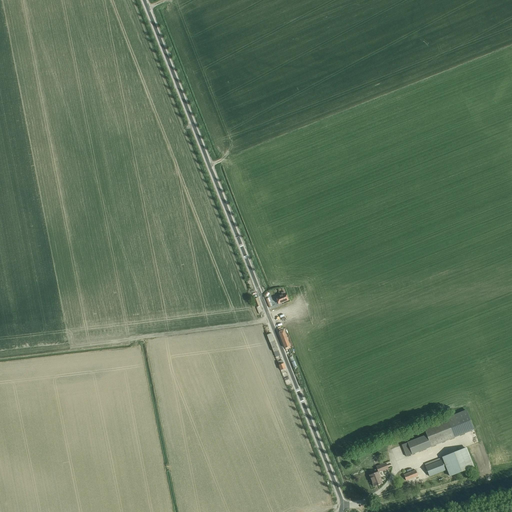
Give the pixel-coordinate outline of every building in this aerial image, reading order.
[(286,293),(285,294),(284,292),(281,293),(282,295),(276,297),(279,304),(289,300),(286,293)] [(280,331),(279,333),(286,350),(291,348),(283,330),(280,331)] [(276,351),(278,351),(271,333),(267,335),(274,352),(276,357),(278,356),(276,351)] [(278,362),(287,385),(291,383),(282,360),(278,362)] [(454,437),(474,429),(467,411),(447,419),(423,428),(426,435),(402,445),(406,457),(454,437)] [(442,457),(450,476),(473,467),(466,448),(442,457)] [(425,467),(429,477),(445,470),(441,460),(425,467)] [(376,467),(377,470),(378,472),(369,475),(374,487),(383,483),(378,472),(381,471),(381,472),(388,469),(386,463),(376,467)] [(404,475),(406,481),(418,476),(416,470),(404,475)]
